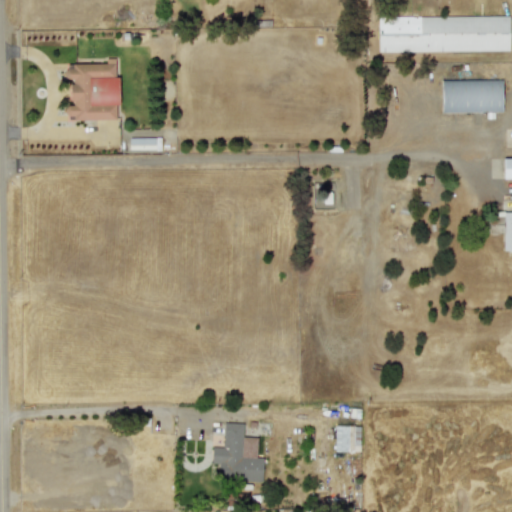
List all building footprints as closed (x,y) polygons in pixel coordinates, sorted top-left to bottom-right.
[(378,54),(509,54),(509,19),(378,19),(378,54)] [(117,119),(115,57),(104,57),(105,63),(64,64),(64,79),(69,78),(70,105),(64,105),(65,120),(117,119)] [(500,111),(500,79),(440,80),(441,113),(500,111)] [(511,158),(502,158),(502,179),(511,178),(511,158)] [(502,250),(511,250),(511,212),(486,213),(487,233),(502,233),(502,250)] [(255,437),(241,436),(241,423),(222,422),(221,447),(210,446),(210,463),(219,463),(218,479),(261,480),(262,457),(255,457),(255,437)] [(347,425),(333,425),(333,451),(351,451),(351,442),(347,441),(347,425)] [(233,503),(246,504),(247,494),(234,493),(233,503)]
